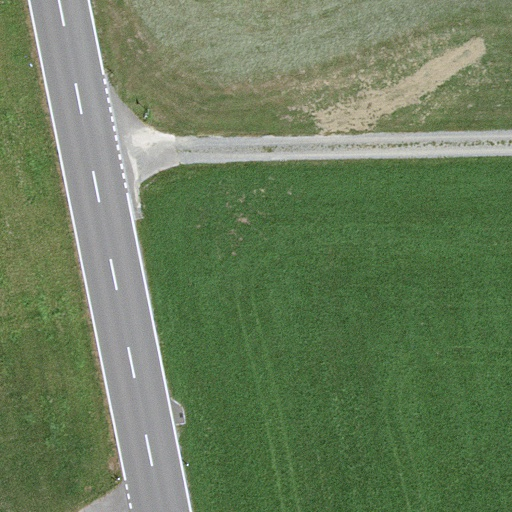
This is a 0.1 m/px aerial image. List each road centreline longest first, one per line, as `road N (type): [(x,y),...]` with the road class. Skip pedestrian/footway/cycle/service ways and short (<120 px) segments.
road 1 (primary): [(52,0),(154,511)]
road 2 (track): [(79,139),(511,135)]
